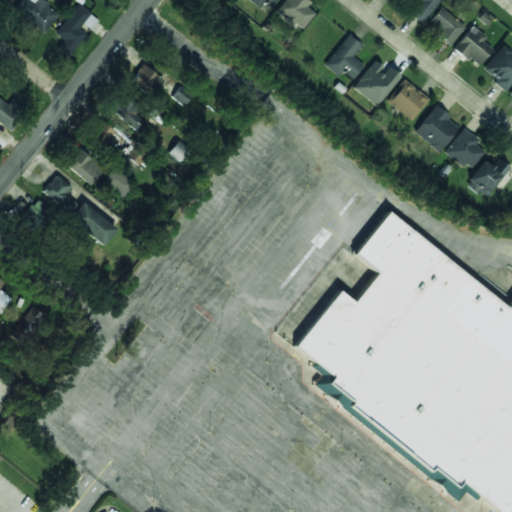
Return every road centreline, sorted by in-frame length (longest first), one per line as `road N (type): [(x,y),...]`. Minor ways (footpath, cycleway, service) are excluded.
road 1 (tertiary): [(148,0),(0,183)]
road 2 (residential): [(351,0),(511,130)]
